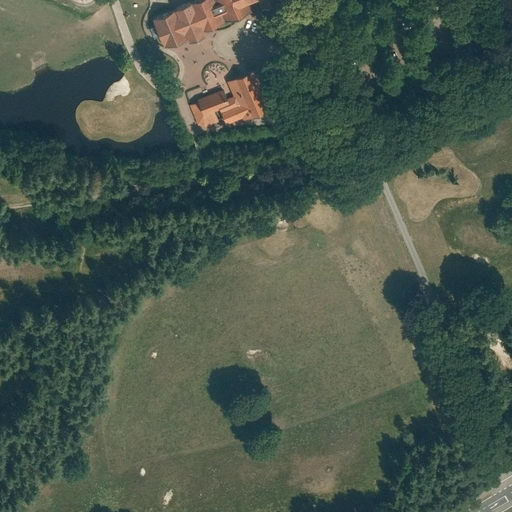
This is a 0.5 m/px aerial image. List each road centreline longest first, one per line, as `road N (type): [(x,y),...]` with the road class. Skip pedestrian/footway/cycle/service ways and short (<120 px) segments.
road 1 (track): [(371,155),(0,211)]
road 2 (residential): [(511,479),(371,155)]
